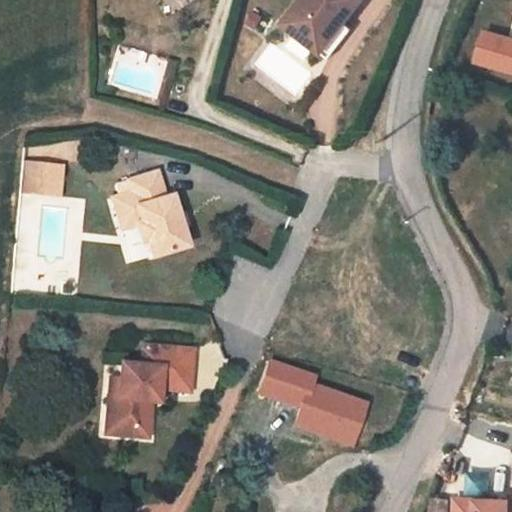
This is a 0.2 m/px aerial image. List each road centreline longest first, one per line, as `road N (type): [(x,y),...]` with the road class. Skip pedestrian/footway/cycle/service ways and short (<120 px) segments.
road 1 (residential): [(439,0),(424,33),(407,127),(420,205),(460,291),(463,332),(392,511)]
road 2 (unknown): [(412,160),(359,172),(324,169),(182,511)]
